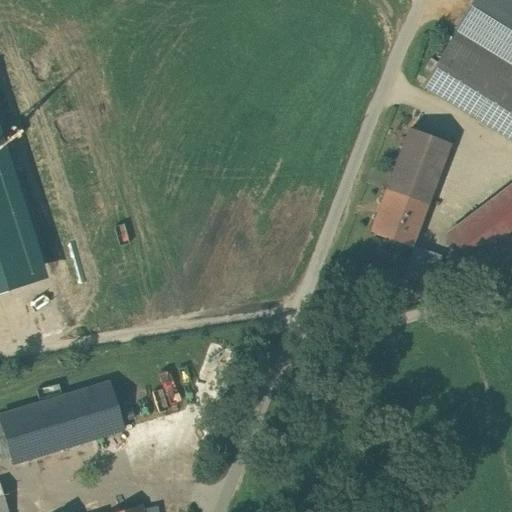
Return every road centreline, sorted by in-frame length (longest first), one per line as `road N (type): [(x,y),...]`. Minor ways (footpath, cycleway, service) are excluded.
road 1 (unclassified): [(422,0),(295,308)]
road 2 (unclassified): [(0,352),(295,308)]
road 3 (unclassified): [(284,343),(511,288)]
road 4 (unclassified): [(284,343),(214,511)]
